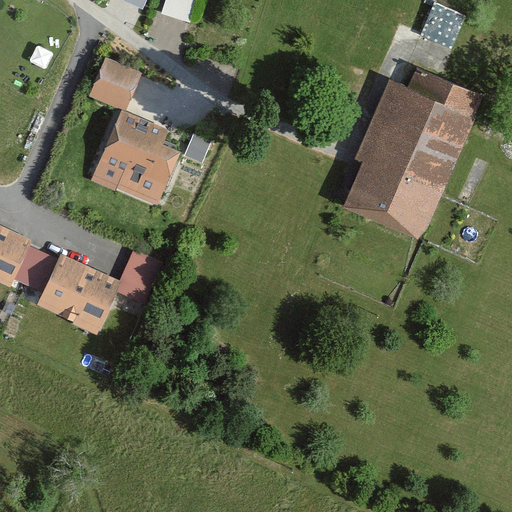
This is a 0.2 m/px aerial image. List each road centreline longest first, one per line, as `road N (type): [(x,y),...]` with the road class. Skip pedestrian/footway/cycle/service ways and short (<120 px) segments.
road 1 (residential): [(99,16),(215,100),(340,153)]
road 2 (residential): [(99,16),(13,206)]
